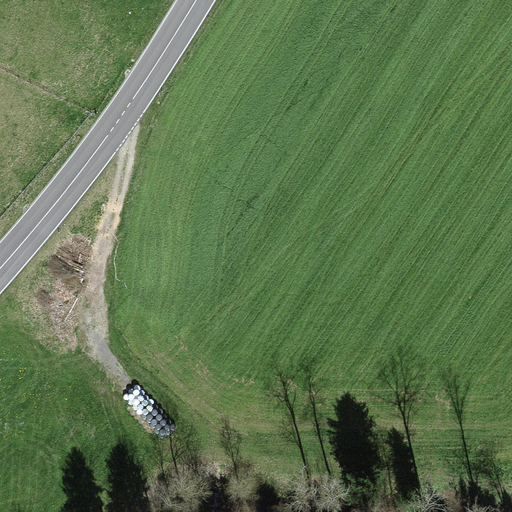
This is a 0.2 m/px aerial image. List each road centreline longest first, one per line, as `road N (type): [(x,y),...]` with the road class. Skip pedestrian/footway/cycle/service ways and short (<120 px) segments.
road 1 (secondary): [(199,0),(122,120),(0,272)]
road 2 (track): [(122,120),(122,179),(91,284),(84,342),(156,424)]
